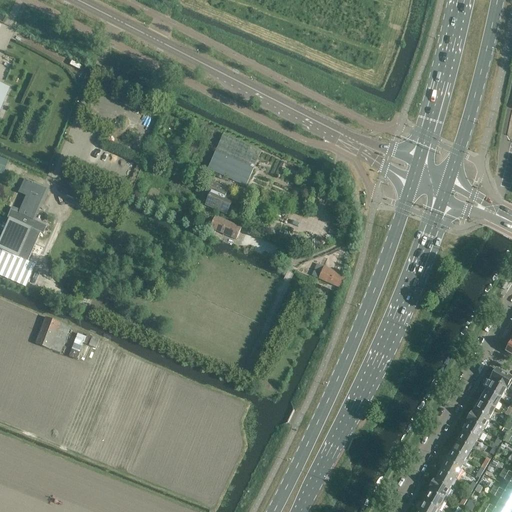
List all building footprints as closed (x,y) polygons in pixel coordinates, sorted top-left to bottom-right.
[(3,85),(0,83),(0,106),(8,87),(3,85)] [(223,134),(208,170),(246,187),(261,151),(223,134)] [(134,169),(137,163),(114,153),(111,159),(134,169)] [(0,157),(0,173),(4,175),(9,161),(0,157)] [(7,218),(10,220),(41,233),(44,234),(47,226),(32,219),(46,188),(37,184),(38,184),(25,178),(19,192),(32,197),(24,216),(11,210),(7,218)] [(211,182),(205,194),(210,196),(206,205),(226,214),(233,199),(225,196),(224,194),(223,194),(225,188),(211,182)] [(69,190),(67,195),(77,200),(79,194),(69,190)] [(81,200),(79,203),(90,208),(92,204),(81,200)] [(241,228),(216,216),(211,228),(208,233),(216,237),(218,232),(236,240),(241,228)] [(41,233),(10,220),(0,242),(0,249),(28,261),(41,233)] [(28,261),(0,249),(0,250),(0,275),(26,287),(36,265),(28,261)] [(342,289),(347,277),(324,267),(317,264),(312,276),(319,279),(342,289)] [(46,317),(35,344),(51,350),(61,354),(71,328),(61,324),(62,323),(46,317)] [(95,349),(100,340),(87,335),(85,337),(78,334),(69,357),(77,360),(83,345),(95,349)] [(511,378),(497,370),(494,374),(493,374),(491,378),(491,379),(491,380),(507,389),(511,383),(511,384),(511,378)] [(491,384),(489,383),(485,390),(502,399),(505,393),(508,389),(507,389),(491,380),(493,381),(491,384)] [(487,391),(485,394),(483,393),(480,400),(496,409),(502,399),(485,390),(487,391)] [(479,404),(478,403),(474,410),(490,419),(496,409),(480,400),(479,400),(481,401),(479,404)] [(472,413),(468,420),(485,429),(490,419),(474,410),(475,411),(474,414),(472,413)] [(464,430),(464,431),(479,439),(485,429),(468,420),(470,421),(467,425),(466,424),(463,430),(464,430)] [(459,441),(458,441),(473,450),(479,439),(464,431),(462,435),(460,435),(457,440),(459,441)] [(455,445),(452,450),(453,451),(467,460),(473,450),(458,441),(456,445),(455,445)] [(451,451),(448,457),(449,457),(447,461),(462,470),(467,460),(453,451),(452,452),(451,451)] [(481,467),(484,470),(490,460),(486,457),(481,467)] [(443,466),(444,467),(441,471),(456,480),(462,470),(447,461),(446,461),(443,466)] [(511,473),(509,472),(504,469),(502,473),(507,476),(511,479),(511,473)] [(440,471),(437,476),(438,477),(436,481),(451,490),(456,480),(441,471),(441,472),(440,471)] [(504,480),(510,483),(507,488),(511,490),(511,479),(507,476),(502,473),(500,476),(505,479),(504,480)] [(432,488),(430,492),(445,500),(449,503),(455,493),(450,490),(451,490),(435,480),(431,487),(432,488)] [(511,490),(507,488),(505,492),(499,489),(494,486),(492,490),(497,493),(511,501),(511,490)] [(495,497),(500,500),(498,504),(511,511),(511,510),(511,501),(497,493),(492,490),(490,493),(495,496),(495,497)] [(427,497),(425,502),(439,510),(445,500),(430,492),(429,492),(426,497),(427,497)] [(458,507),(461,509),(467,499),(464,497),(458,507)] [(421,508),(418,511),(438,511),(439,510),(425,502),(424,502),(423,502),(420,507),(421,508)] [(491,511),(511,511),(498,504),(495,508),(490,505),(490,506),(484,503),(482,507),(487,510),(491,511)]
